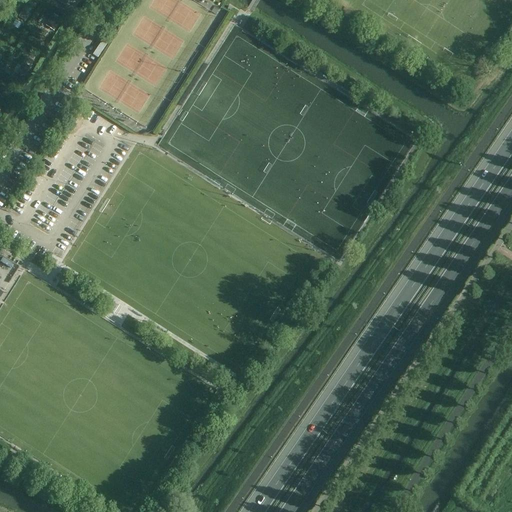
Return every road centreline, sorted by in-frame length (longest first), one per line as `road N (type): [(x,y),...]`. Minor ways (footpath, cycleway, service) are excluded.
road 1 (trunk): [(511,141),(257,511)]
road 2 (trunk): [(288,511),(511,186)]
road 3 (unclassified): [(0,171),(110,0)]
